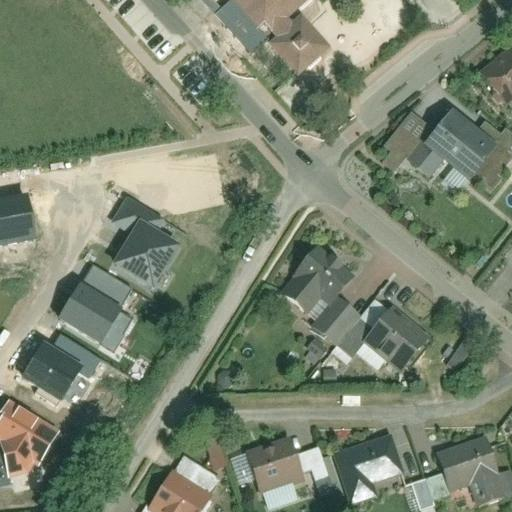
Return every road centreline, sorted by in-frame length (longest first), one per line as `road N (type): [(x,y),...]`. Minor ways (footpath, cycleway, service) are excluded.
road 1 (residential): [(167,420),(453,415),(495,399),(511,382)]
road 2 (residential): [(167,420),(322,189)]
road 3 (residential): [(511,5),(307,169)]
road 4 (residential): [(322,189),(511,341)]
road 5 (residential): [(150,0),(307,169)]
road 6 (residential): [(0,363),(75,232),(66,175)]
